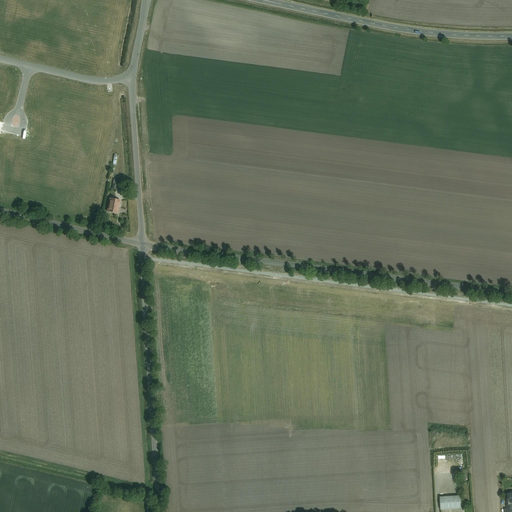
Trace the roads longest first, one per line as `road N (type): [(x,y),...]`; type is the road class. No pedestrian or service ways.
road 1 (secondary): [(511,36),(388,27),(258,0)]
road 2 (residential): [(193,373),(355,390),(357,427)]
road 3 (residential): [(463,285),(269,261)]
road 4 (unclassified): [(141,245),(132,78)]
road 5 (residential): [(141,245),(0,211)]
road 6 (residential): [(193,373),(188,305),(262,317)]
road 7 (unclassified): [(150,376),(160,511)]
road 8 (unclassified): [(141,245),(150,376)]
road 9 (residential): [(269,261),(141,245)]
